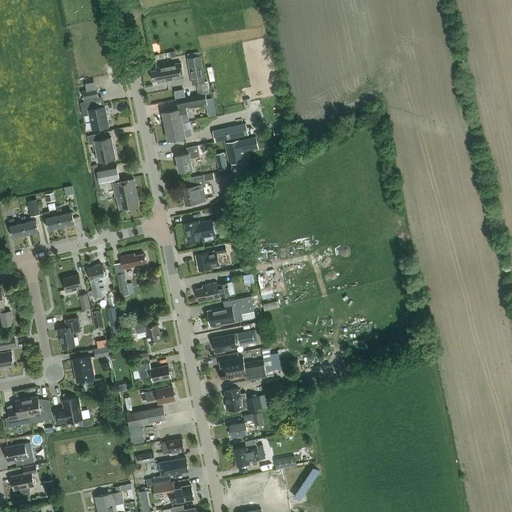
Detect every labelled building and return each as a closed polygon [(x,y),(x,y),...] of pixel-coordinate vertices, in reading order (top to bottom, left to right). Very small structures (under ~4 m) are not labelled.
[(188,57),(192,84),(205,82),(200,55),(188,57)] [(159,82),(184,77),(181,63),(156,67),(156,70),(152,71),(154,81),(158,80),(159,82)] [(84,100),(99,98),(97,88),(82,91),(84,100)] [(184,94),(175,96),(178,109),(163,112),(166,126),(189,121),(187,108),(206,105),(208,117),(216,115),(213,97),(207,98),(206,94),(185,98),(184,94)] [(105,106),(95,108),(94,100),(81,102),(84,116),(90,115),(93,129),(109,126),(105,106)] [(184,129),(183,123),(189,121),(166,126),(169,139),(192,135),(190,128),(184,129)] [(245,123),(212,130),(214,140),(248,132),(245,123)] [(111,137),(101,139),(100,133),(88,135),(89,144),(95,143),(99,161),(115,158),(111,137)] [(248,138),(226,142),(229,154),(250,149),(248,138)] [(190,158),(200,156),(198,145),(187,147),(188,153),(176,155),(179,171),(192,168),(190,158)] [(218,170),(227,168),(223,151),(215,153),(218,170)] [(120,180),(117,164),(99,168),(98,164),(92,165),(98,193),(102,192),(100,184),(120,180)] [(205,180),(215,178),(214,172),(204,174),(189,177),(191,186),(183,188),(186,204),(206,200),(203,187),(206,186),(205,180)] [(134,178),(113,182),(116,196),(117,196),(119,208),(139,205),(134,178)] [(66,196),(75,194),(73,186),(64,187),(66,196)] [(37,198),(28,200),(31,216),(40,214),(37,198),(42,198),(41,192),(36,193),(37,198)] [(45,194),(47,202),(55,200),(54,192),(45,194)] [(216,216),(231,213),(229,203),(215,206),(216,216)] [(58,215),(61,226),(75,223),(72,212),(62,214),(61,208),(57,209),(58,215)] [(61,226),(58,215),(51,216),(49,211),(45,212),(46,217),(48,229),(61,226)] [(22,223),(24,234),(38,231),(36,220),(26,222),(25,216),(21,217),(22,223)] [(24,234),(22,223),(15,224),(13,219),(9,220),(11,225),(10,225),(12,237),(24,234)] [(215,235),(212,219),(200,221),(200,220),(185,222),(189,241),(204,239),(203,237),(215,235)] [(215,246),(216,251),(196,255),(200,271),(220,267),(217,254),(227,252),(225,244),(215,246)] [(146,262),(147,260),(146,255),(144,254),(133,256),(133,255),(121,257),(124,268),(134,266),(135,264),(146,262)] [(91,282),(92,286),(89,287),(89,291),(88,291),(89,296),(94,295),(96,299),(103,297),(101,291),(107,289),(104,278),(106,278),(102,265),(100,265),(99,264),(96,265),(95,266),(88,268),(92,282),(91,282)] [(125,272),(117,274),(121,296),(130,294),(125,272)] [(67,291),(82,287),(79,275),(64,278),(67,291)] [(197,299),(199,300),(199,301),(230,296),(230,295),(235,294),(233,282),(218,284),(217,282),(203,285),(203,288),(197,289),(198,295),(197,297),(197,299)] [(3,325),(13,323),(11,311),(5,312),(4,306),(1,290),(0,289),(0,306),(1,313),(3,325)] [(90,307),(87,293),(79,295),(82,309),(90,307)] [(225,307),(210,310),(208,312),(211,326),(213,325),(213,326),(222,324),(236,321),(243,319),(242,313),(255,311),(252,296),(224,301),(225,307)] [(107,308),(111,324),(120,322),(117,306),(107,308)] [(92,311),(95,327),(104,326),(101,309),(92,311)] [(73,332),(81,330),(78,317),(65,319),(67,327),(57,329),(58,336),(60,335),(62,348),(75,346),(73,332)] [(135,324),(136,327),(132,327),(133,333),(138,332),(139,337),(148,335),(149,341),(162,339),(159,324),(147,326),(146,322),(135,324)] [(237,345),(258,340),(256,329),(235,333),(213,337),(216,352),(238,348),(237,345)] [(0,338),(0,349),(17,347),(15,335),(0,338)] [(108,346),(94,349),(96,357),(110,354),(108,346)] [(0,352),(0,368),(14,365),(11,350),(0,352)] [(148,352),(136,355),(137,362),(149,359),(148,352)] [(77,381),(94,378),(90,355),(73,359),(77,381)] [(248,380),(267,376),(271,376),(269,362),(265,363),(264,359),(245,363),(244,357),(220,361),(221,369),(219,369),(221,378),(247,374),(248,380)] [(139,364),(132,366),(134,378),(153,374),(154,380),(171,377),(169,365),(152,368),(151,362),(139,364)] [(156,389),(156,390),(141,393),(143,402),(147,401),(148,402),(158,400),(159,402),(176,399),(177,398),(176,395),(175,394),(173,386),(156,389)] [(267,394),(262,395),(248,398),(247,392),(241,393),(240,389),(239,389),(239,387),(225,390),(228,401),(226,402),(227,409),(229,408),(229,410),(243,407),(242,404),(248,403),(250,411),(269,407),(267,394)] [(27,398),(30,416),(42,414),(41,410),(45,409),(44,400),(39,401),(38,396),(27,398)] [(82,418),(78,397),(63,400),(65,408),(55,410),(58,422),(67,420),(67,421),(82,418)] [(20,418),(30,416),(27,398),(16,400),(17,405),(8,407),(10,417),(6,418),(8,426),(21,423),(20,418)] [(128,413),(131,425),(166,418),(164,406),(128,413)] [(122,411),(113,409),(111,416),(121,418),(122,411)] [(261,412),(253,413),(242,415),(243,421),(230,424),(232,436),(248,433),(246,426),(263,423),(261,412)] [(178,450),(184,449),(182,438),(169,440),(169,441),(162,442),(164,453),(170,452),(171,454),(178,452),(178,450)] [(256,439),(255,439),(245,441),(246,447),(235,449),(238,464),(250,462),(250,461),(260,459),(256,439)] [(31,442),(25,443),(5,447),(8,461),(22,458),(23,464),(35,461),(31,442)] [(137,454),(139,463),(155,460),(154,451),(137,454)] [(295,455),(275,459),(277,469),(297,465),(295,455)] [(154,484),(171,481),(170,474),(189,471),(186,457),(160,462),(162,475),(152,477),(154,484)] [(14,489),(20,488),(21,491),(23,493),(29,492),(31,490),(30,486),(35,485),(32,472),(37,471),(36,464),(24,467),(25,474),(11,476),(14,489)] [(296,494),(328,478),(323,468),(291,484),(296,494)] [(167,497),(171,497),(172,502),(194,499),(192,485),(175,487),(174,481),(171,481),(154,484),(153,484),(156,497),(167,496),(167,497)] [(44,487),(45,494),(45,495),(54,494),(53,485),(44,487)] [(137,488),(138,496),(149,494),(147,487),(137,488)] [(97,506),(115,502),(114,498),(123,496),(121,490),(95,496),(97,506)] [(46,511),(58,511),(59,511),(57,501),(45,504),(46,511)] [(115,502),(97,506),(98,511),(115,511),(117,511),(115,502)]
